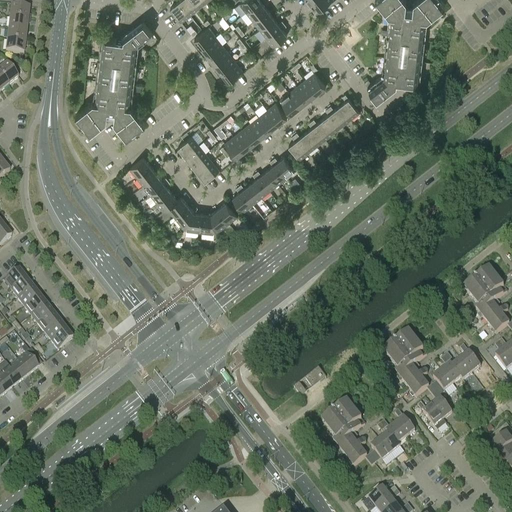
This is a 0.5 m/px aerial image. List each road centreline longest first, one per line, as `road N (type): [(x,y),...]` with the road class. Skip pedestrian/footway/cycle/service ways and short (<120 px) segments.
road 1 (secondary): [(511,70),(182,328)]
road 2 (residential): [(201,97),(150,138),(194,196),(214,199),(352,81),(317,36)]
road 3 (secondary): [(203,356),(511,113)]
road 4 (residential): [(0,422),(93,347),(26,254),(12,251),(0,261)]
road 5 (tertiary): [(49,118),(50,178),(67,213),(167,341)]
road 6 (tertiary): [(182,328),(84,205),(49,118)]
road 7 (secondary): [(5,511),(190,366)]
road 8 (secondary): [(167,341),(0,477)]
road 9 (residential): [(498,511),(450,450),(509,406)]
road 10 (tertiary): [(294,471),(203,356)]
road 11 (tertiary): [(190,366),(281,481)]
road 12 (residential): [(201,97),(217,105),(233,99),(317,36)]
